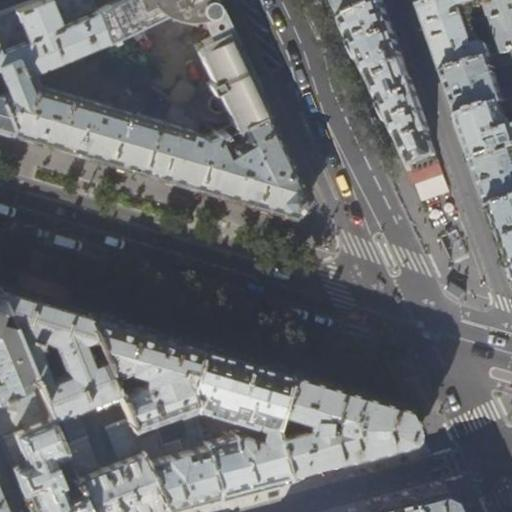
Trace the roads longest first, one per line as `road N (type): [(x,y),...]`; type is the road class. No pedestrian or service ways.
road 1 (primary): [(0,202),(399,323)]
road 2 (residential): [(511,324),(398,0)]
road 3 (tertiary): [(447,336),(376,181),(323,119)]
road 4 (tertiary): [(323,119),(335,185),(399,323)]
road 5 (residential): [(270,511),(469,459)]
road 6 (tertiary): [(399,323),(469,459)]
road 7 (tertiary): [(323,119),(267,0)]
road 8 (tertiary): [(496,451),(447,336)]
